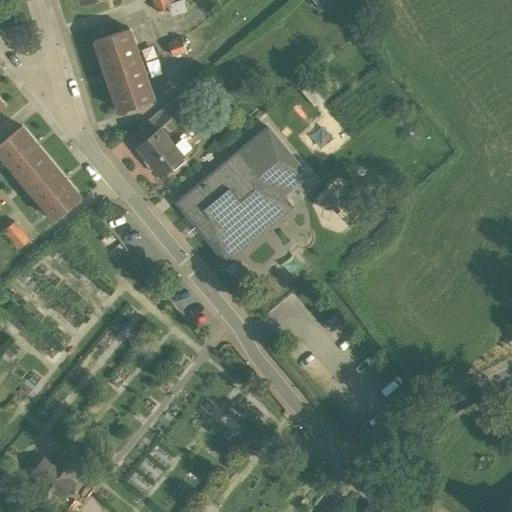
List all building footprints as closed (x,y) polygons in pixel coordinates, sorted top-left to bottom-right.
[(171,6),(169,0),(154,0),(158,11),(171,6)] [(319,0),(327,9),(336,0),(319,0)] [(155,98),(130,29),(96,40),(120,110),(155,98)] [(183,39),(170,43),(174,55),(187,50),(183,39)] [(307,82),(299,89),(314,106),(322,99),(307,82)] [(182,93),(164,108),(172,118),(190,103),(182,93)] [(163,108),(142,126),(150,136),(161,127),(172,118),(164,108),(163,108)] [(52,161),(23,126),(0,145),(0,153),(25,183),(52,161)] [(268,126),(243,147),(283,196),(309,175),(268,126)] [(161,127),(150,136),(138,146),(162,174),(185,155),(161,127)] [(243,147),(176,202),(221,257),(289,202),(283,196),(243,147)] [(52,161),(25,183),(55,218),(82,196),(52,161)] [(124,213),(105,219),(197,330),(215,325),(124,213)] [(30,239),(15,221),(4,230),(19,248),(30,239)] [(57,468),(44,457),(32,472),(45,483),(36,495),(46,503),(56,491),(60,495),(72,481),(67,477),(76,465),(66,457),(57,468)] [(384,511),(374,503),(366,511),(384,511)]
